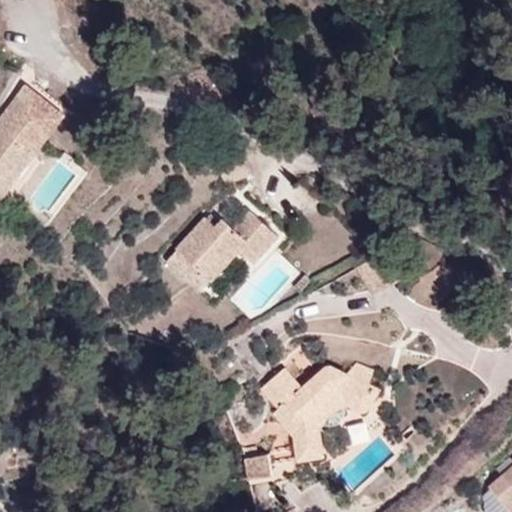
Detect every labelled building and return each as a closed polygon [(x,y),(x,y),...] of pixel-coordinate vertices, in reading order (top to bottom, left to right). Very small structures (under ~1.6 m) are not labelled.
[(25,90),(0,123),(0,189),(58,115),(25,90)] [(0,202),(64,120),(58,115),(0,189),(0,202)] [(237,144),(214,153),(217,160),(241,151),(237,144)] [(241,151),(217,160),(226,184),(250,175),(241,151)] [(168,261),(201,290),(239,249),(254,263),(278,236),(251,211),(235,228),(224,217),(217,226),(206,216),(176,247),(179,250),(168,261)] [(396,275),(384,253),(360,266),(374,287),(396,275)] [(302,389),(286,371),(264,390),(290,421),(296,458),(324,454),(320,430),(333,414),(346,407),(357,410),(368,410),(381,389),(371,384),(374,372),(358,365),(350,374),(338,368),(327,368),(302,389)] [(273,474),(270,454),(247,459),(251,478),(273,474)] [(511,467),(491,485),(492,486),(511,510),(511,467)] [(511,511),(511,510),(492,486),(485,493),(487,511),(511,511)]
